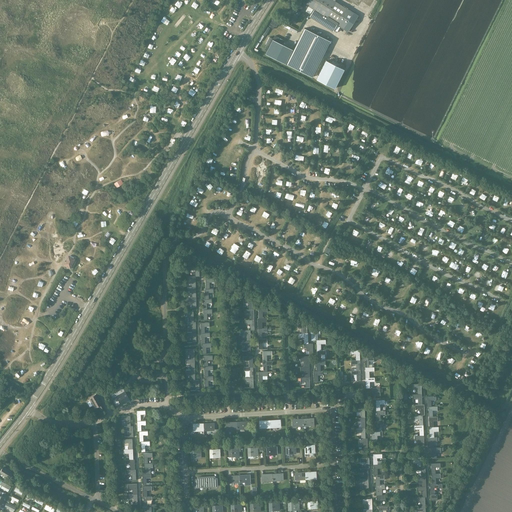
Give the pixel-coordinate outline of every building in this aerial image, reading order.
[(333,31),(337,24),(340,26),(339,27),(347,31),(355,19),(357,21),(359,19),(356,17),(357,15),(345,8),(332,0),(299,0),(295,8),(294,10),(293,9),(286,19),(292,23),(292,22),(294,24),(296,21),(294,20),(298,13),(304,3),(306,4),(306,5),(314,10),(309,17),(333,31)] [(304,28),(286,65),(311,77),(329,41),(304,28)] [(272,40),(265,54),(285,64),(292,50),(272,40)] [(326,60),(316,80),(334,88),(344,69),(326,60)] [(74,260),(68,256),(63,265),(70,268),(74,260)] [(195,272),(195,277),(199,277),(199,266),(190,267),(190,272),(195,272)] [(196,287),(195,277),(186,277),(186,281),(192,281),(192,287),(196,287)] [(214,279),(205,279),(205,289),(205,290),(209,290),(209,289),(209,283),(214,282),(214,279)] [(192,298),(196,298),(196,287),(192,287),(187,287),(187,291),(192,291),(192,298)] [(204,289),(204,300),(208,300),(208,299),(208,293),(213,293),(213,289),(209,289),(209,290),(205,290),(205,289),(204,289)] [(196,308),(196,298),(192,298),(187,298),(187,302),(192,302),(192,308),(196,308)] [(202,300),(203,310),(206,310),(206,303),(211,303),(211,299),(208,299),(208,300),(204,300),(202,300)] [(248,310),(252,309),(251,299),(243,299),(243,303),(248,303),(248,309),(248,310)] [(258,308),(258,318),(262,318),(262,312),(267,312),(267,308),(258,308)] [(253,309),(252,309),(248,310),(248,309),(244,309),(244,313),(249,313),(249,320),(250,320),(254,320),(253,309)] [(206,310),(203,310),(203,321),(207,321),(207,314),(212,314),(212,310),(206,310)] [(189,316),(189,322),(190,322),(193,322),(193,311),(184,312),(184,316),(189,316)] [(262,318),(258,318),(257,318),(257,329),(261,329),(261,328),(261,322),(266,322),(266,318),(262,318)] [(254,330),(254,320),(250,320),(249,320),(244,320),(245,324),(250,324),(250,330),(254,330)] [(192,326),(192,332),(192,333),(196,333),(196,322),(193,322),(190,322),(189,322),(186,322),(186,326),(192,326)] [(209,323),(200,323),(200,334),(204,334),(204,333),(204,328),(209,328),(209,323)] [(306,323),(297,323),(297,327),(301,327),(301,333),(303,333),(303,334),(307,334),(307,333),(306,323)] [(261,328),(261,329),(257,329),(258,339),(262,339),(261,332),(267,332),(266,328),(261,328)] [(246,340),(246,341),(250,341),(250,330),(241,330),(241,334),(246,334),(246,340)] [(315,340),(314,334),(319,334),(319,330),(310,330),(311,341),(315,340)] [(192,332),(187,333),(187,336),(192,336),(192,343),(196,343),(196,333),(192,333),(192,332)] [(202,344),(204,344),(204,337),(209,337),(209,333),(204,333),(204,334),(200,334),(201,344),(202,344)] [(307,333),(307,334),(303,334),(303,333),(301,333),(298,334),(299,338),(304,337),(304,344),(308,344),(307,333)] [(267,343),(267,339),(262,339),(258,339),(258,350),(262,349),(262,343),(267,343)] [(251,351),(250,341),(246,341),(246,340),(241,340),(241,345),(246,344),(247,351),(251,351)] [(325,340),(316,340),(316,351),(320,351),(320,350),(320,344),(325,344),(325,340)] [(304,344),(303,344),(303,348),(306,348),(306,351),(308,351),(308,354),(313,354),(312,343),(308,344),(304,344)] [(211,344),(204,344),(202,344),(202,355),(206,354),(206,348),(211,348),(211,344)] [(190,353),(191,360),(194,360),(194,349),(185,349),(185,353),(190,353)] [(316,351),(317,361),(320,361),(320,354),(325,354),(325,350),(320,350),(320,351),(316,351)] [(356,354),(356,360),(360,360),(359,350),(350,350),(350,354),(356,354)] [(266,362),(266,355),(271,355),(271,351),(262,351),(262,362),(266,362)] [(251,354),(247,354),(247,357),(243,357),(243,361),(248,361),(249,367),(253,367),(252,356),(251,357),(251,354)] [(309,356),(300,357),(300,361),(303,361),(303,367),(309,367),(309,356)] [(212,357),(203,357),(203,367),(207,367),(207,360),(212,360),(212,357)] [(369,361),(374,361),(373,357),(364,357),(365,368),(369,368),(369,367),(369,361)] [(194,360),(191,360),(185,360),(185,364),(191,363),(191,370),(195,370),(194,360)] [(356,364),(356,371),(360,371),(360,360),(356,360),(351,360),(351,365),(356,364)] [(262,362),(263,372),(267,372),(267,366),(272,365),(272,361),(266,362),(262,362)] [(316,361),(316,371),(320,371),(320,365),(325,364),(325,361),(320,361),(317,361),(316,361)] [(203,367),(204,377),(208,377),(207,371),(213,370),(212,366),(207,367),(203,367)] [(249,371),(249,377),(249,378),(253,378),(253,367),(249,367),(244,367),(244,371),(249,371)] [(303,367),(300,367),(300,371),(303,371),(303,377),(305,377),(305,378),(309,377),(309,367),(303,367)] [(374,367),(369,367),(369,368),(365,368),(365,378),(369,378),(369,371),(374,371),(374,367)] [(191,374),(191,380),(191,381),(195,381),(195,380),(195,370),(191,370),(186,370),(186,374),(191,374)] [(320,371),(316,371),(313,371),(313,382),(317,382),(317,375),(322,375),(322,371),(320,371)] [(360,371),(356,371),(351,371),(351,375),(356,375),(357,381),(361,381),(360,371)] [(267,376),(267,372),(263,372),(258,372),(258,383),(262,383),(262,376),(267,376)] [(208,377),(204,377),(204,388),(208,388),(208,381),(213,381),(213,377),(208,377)] [(253,388),(253,378),(249,378),(249,377),(244,377),(244,381),(249,381),(249,388),(253,388)] [(306,388),(309,388),(309,377),(305,378),(305,377),(303,377),(300,377),(300,382),(305,381),(306,388)] [(374,377),(369,378),(365,378),(366,389),(370,389),(369,381),(375,381),(374,377)] [(195,380),(195,381),(191,381),(191,380),(190,380),(190,384),(195,384),(195,391),(199,391),(199,380),(195,380)] [(417,388),(418,394),(421,394),(421,384),(412,384),(412,388),(417,388)] [(122,387),(109,394),(112,398),(116,396),(117,398),(113,400),(115,404),(117,403),(117,405),(120,403),(120,405),(126,402),(126,400),(128,399),(122,387)] [(375,399),(375,392),(380,392),(380,388),(371,388),(371,399),(375,399)] [(102,404),(98,397),(102,396),(98,389),(95,391),(96,394),(89,398),(95,408),(98,406),(100,410),(104,408),(102,404)] [(413,399),(418,398),(418,405),(422,405),(422,404),(421,394),(418,394),(412,395),(413,399)] [(427,407),(428,407),(431,407),(431,400),(436,400),(436,396),(427,396),(427,407)] [(385,400),(376,401),(376,411),(380,411),(380,404),(385,404),(385,400)] [(424,404),(422,404),(422,405),(418,405),(415,405),(415,409),(420,408),(421,415),(423,415),(425,415),(424,404)] [(437,410),(437,406),(431,407),(428,407),(429,417),(432,417),(433,417),(432,411),(437,410)] [(361,412),(361,418),(365,418),(364,408),(355,408),(356,412),(361,412)] [(145,410),(136,411),(136,421),(141,421),(140,415),(145,414),(145,410)] [(376,411),(376,421),(377,421),(381,421),(380,415),(385,414),(385,410),(380,411),(376,411)] [(419,419),(419,425),(423,425),(423,415),(421,415),(413,415),(414,419),(419,419)] [(121,420),(126,420),(126,426),(131,426),(130,416),(121,416),(121,420)] [(433,417),(432,417),(429,417),(429,428),(433,427),(433,421),(438,421),(438,417),(433,417)] [(365,418),(361,418),(356,418),(356,422),(361,422),(361,428),(361,429),(365,428),(365,418)] [(146,421),(141,421),(136,421),(137,432),(138,432),(138,431),(141,431),(141,425),(146,425),(146,421)] [(375,421),(375,432),(379,432),(379,431),(379,427),(381,427),(381,425),(384,425),(384,421),(381,421),(377,421),(376,421),(375,421)] [(423,425),(419,425),(414,425),(414,429),(419,429),(420,435),(420,436),(424,436),(423,425)] [(133,426),(131,426),(126,426),(123,426),(124,430),(129,430),(129,437),(133,437),(133,426)] [(438,431),(438,427),(433,427),(429,428),(430,438),(433,438),(434,438),(433,431),(438,431)] [(361,439),(365,439),(365,438),(365,428),(361,429),(361,428),(356,428),(356,432),(361,432),(361,439)] [(139,442),(140,442),(143,442),(143,435),(148,435),(148,431),(141,431),(138,431),(138,432),(139,442)] [(375,432),(371,432),(371,442),(375,442),(377,442),(377,435),(380,435),(380,431),(379,431),(379,432),(375,432)] [(420,435),(415,436),(415,440),(418,440),(418,446),(420,446),(424,446),(424,436),(420,436),(420,435)] [(437,437),(434,438),(433,438),(430,438),(428,438),(428,449),(431,448),(432,448),(432,442),(437,441),(437,437)] [(365,438),(365,439),(361,439),(358,439),(358,443),(364,443),(364,449),(367,449),(367,438),(365,438)] [(123,443),(128,443),(128,449),(132,449),(132,439),(123,439),(123,443)] [(149,441),(143,442),(140,442),(141,452),(145,452),(144,445),(149,445),(149,441)] [(314,445),(304,445),(304,453),(312,453),(312,452),(312,451),(314,451),(314,445)] [(295,446),(285,446),(285,454),(286,454),(293,454),(293,452),(295,452),(295,446)] [(257,447),(247,448),(247,456),(248,456),(255,455),(255,453),(258,453),(257,447)] [(276,447),(266,447),(266,455),(267,455),(274,454),(274,450),(276,449),(276,447)] [(230,449),(228,449),(228,457),(229,457),(235,456),(235,458),(238,458),(237,456),(239,456),(239,448),(238,448),(230,449)] [(432,448),(431,448),(432,459),(436,459),(436,452),(441,452),(441,448),(432,448)] [(133,459),(132,449),(128,449),(123,450),(123,453),(128,453),(129,459),(129,460),(133,459)] [(219,449),(209,450),(209,458),(210,458),(210,457),(217,457),(217,452),(220,452),(219,449)] [(200,450),(190,451),(190,459),(191,459),(198,458),(198,454),(201,454),(200,450)] [(144,464),(147,464),(147,458),(152,457),(152,453),(143,454),(144,464)] [(382,454),(373,454),(373,465),(377,465),(377,464),(377,458),(382,458),(382,454)] [(417,466),(417,467),(421,466),(420,456),(411,456),(411,460),(416,460),(417,466)] [(365,468),(368,468),(368,469),(369,468),(369,458),(360,458),(360,462),(365,462),(365,468)] [(133,459),(129,460),(129,459),(125,460),(125,463),(130,463),(130,470),(134,470),(134,459),(133,459)] [(431,464),(432,474),(435,474),(435,467),(440,467),(440,463),(431,464)] [(147,464),(144,464),(144,474),(148,474),(150,474),(150,468),(153,468),(152,464),(147,464)] [(373,475),(375,475),(377,475),(377,468),(382,468),(382,464),(377,464),(377,465),(373,465),(373,475)] [(421,470),(422,476),(422,477),(426,477),(425,466),(421,466),(417,467),(417,466),(416,466),(416,470),(421,470)] [(3,467),(0,471),(0,473),(8,478),(10,475),(11,476),(11,475),(12,476),(13,474),(12,474),(11,473),(12,472),(3,467)] [(368,479),(368,469),(368,468),(365,468),(359,469),(359,473),(364,472),(364,479),(368,479)] [(135,470),(134,470),(130,470),(126,470),(126,474),(131,474),(132,480),(136,480),(135,470)] [(148,474),(144,474),(142,474),(142,485),(146,485),(146,478),(151,478),(151,474),(150,474),(148,474)] [(384,479),(384,474),(377,475),(375,475),(375,486),(379,485),(379,479),(384,479)] [(435,474),(432,474),(432,484),(432,485),(436,484),(436,478),(441,477),(441,474),(435,474)] [(247,475),(239,475),(239,482),(244,482),(245,485),(250,485),(249,482),(249,477),(247,477),(247,475)] [(213,476),(205,477),(206,487),(217,486),(216,479),(214,479),(213,476)] [(422,480),(422,487),(426,487),(426,477),(422,477),(422,476),(416,477),(417,481),(422,480)] [(197,480),(195,480),(195,487),(206,487),(205,477),(197,477),(197,480)] [(368,489),(368,479),(364,479),(359,479),(359,483),(364,483),(365,489),(368,489)] [(133,494),(137,494),(136,484),(127,484),(127,488),(133,488),(133,494)] [(432,484),(430,484),(431,495),(431,500),(437,500),(437,494),(434,495),(434,488),(439,488),(439,484),(436,484),(432,485),(432,484)] [(379,485),(375,486),(376,496),(380,496),(382,495),(381,489),(385,489),(385,485),(379,485)] [(143,497),(146,497),(146,496),(146,490),(151,490),(151,486),(142,486),(143,497)] [(422,491),(423,497),(425,497),(427,497),(426,487),(422,487),(417,487),(417,491),(422,491)] [(137,494),(133,494),(128,494),(128,498),(133,498),(133,505),(137,505),(137,494)] [(376,496),(376,506),(378,506),(380,506),(380,499),(385,499),(385,495),(382,495),(380,496),(376,496)] [(152,496),(146,496),(146,497),(143,497),(143,507),(147,507),(147,500),(152,500),(152,496)] [(425,497),(423,497),(416,497),(416,501),(421,501),(421,508),(425,508),(425,497)] [(314,501),(307,501),(307,509),(315,509),(315,506),(317,506),(317,501),(317,498),(314,499),(314,501)] [(368,510),(372,509),(372,499),(363,499),(363,503),(368,503),(368,509),(368,510)] [(296,510),(296,508),(296,505),(298,505),(298,502),(288,502),(288,510),(296,510)] [(260,511),(260,503),(250,504),(250,511),(260,511)] [(269,503),(269,508),(269,511),(277,511),(276,506),(279,506),(279,503),(269,503)]
